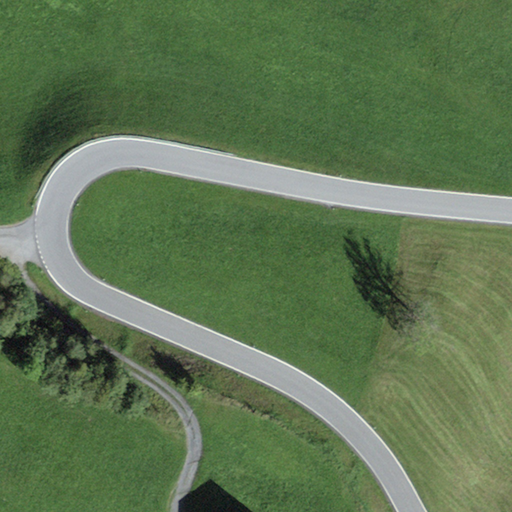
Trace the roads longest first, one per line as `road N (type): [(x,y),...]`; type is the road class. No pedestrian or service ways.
road 1 (tertiary): [(413,511),(374,445),(296,382),(87,291),(56,256),(53,221),(67,186),(98,159),(136,153),(382,198),(511,211)]
road 2 (track): [(0,255),(30,297),(176,402),(195,430),(175,511)]
